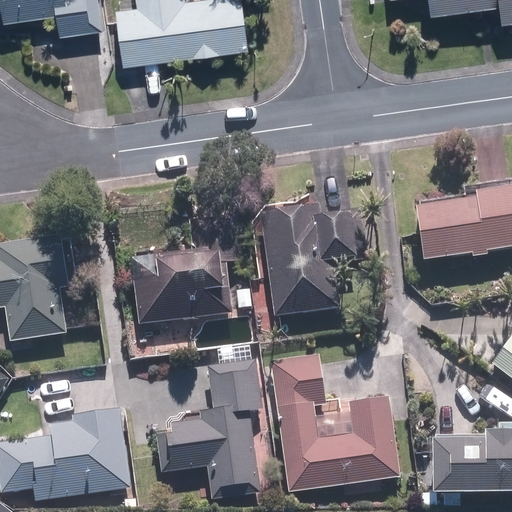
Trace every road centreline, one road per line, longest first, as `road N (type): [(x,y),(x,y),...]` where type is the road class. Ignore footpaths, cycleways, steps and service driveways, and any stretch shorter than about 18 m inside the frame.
road 1 (residential): [(337,120),(31,162),(0,150)]
road 2 (residential): [(511,95),(337,120)]
road 3 (residential): [(337,120),(321,0)]
